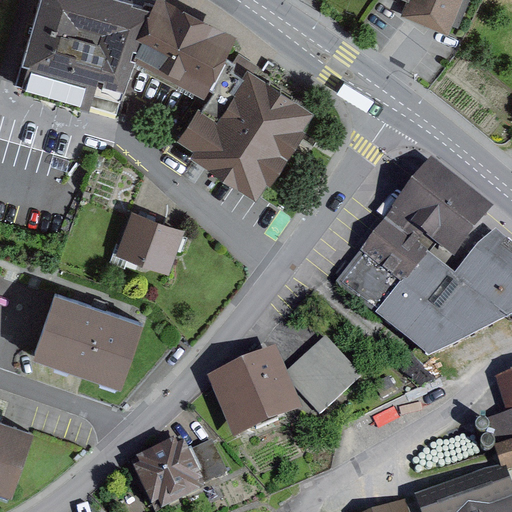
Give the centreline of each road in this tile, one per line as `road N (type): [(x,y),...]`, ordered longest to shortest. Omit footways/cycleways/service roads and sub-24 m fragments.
road 1 (residential): [(49,511),(204,365),(397,105)]
road 2 (residential): [(311,511),(315,499),(511,359)]
road 3 (secondary): [(245,0),(397,105)]
road 4 (secondary): [(397,105),(511,195)]
